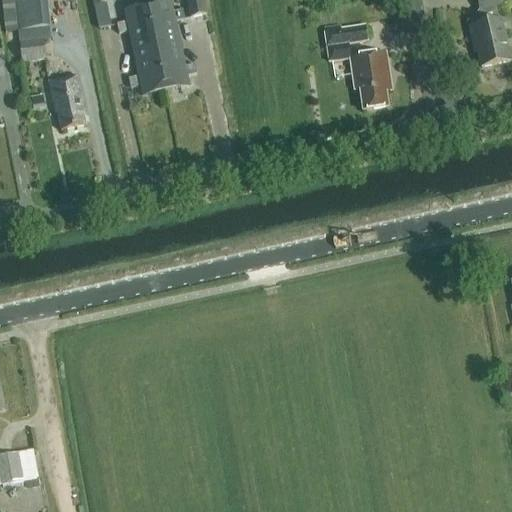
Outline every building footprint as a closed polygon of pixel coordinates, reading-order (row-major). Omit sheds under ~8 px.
[(1,0),(5,34),(50,29),(46,0),(1,0)] [(184,0),(185,0),(189,20),(206,16),(202,0),(184,0)] [(509,0),(475,0),(478,12),(510,5),(509,0)] [(170,4),(147,9),(156,51),(179,46),(174,23),(184,21),(182,12),(172,14),(170,4)] [(126,24),(116,26),(118,35),(128,33),(132,56),(156,51),(147,9),(123,14),(126,24)] [(98,30),(111,28),(108,16),(96,19),(98,30)] [(481,69),(509,63),(500,23),(470,29),(473,45),(476,45),(481,69)] [(328,65),(349,62),(354,92),(359,91),(363,113),(387,110),(385,93),(388,93),(385,71),(388,71),(385,55),(351,60),(349,47),(347,47),(347,45),(367,42),(365,27),(340,30),(339,26),(323,29),(328,65)] [(21,64),(46,62),(44,41),(19,43),(21,64)] [(179,46),(156,51),(165,92),(188,87),(186,78),(196,76),(194,66),(184,68),(179,46)] [(137,78),(128,80),(130,90),(139,88),(141,97),(165,92),(156,51),(132,56),(137,78)] [(61,133),(85,128),(82,114),(84,113),(77,78),(48,84),(55,115),(57,115),(61,133)] [(0,486),(22,482),(17,454),(0,457),(0,486)]
